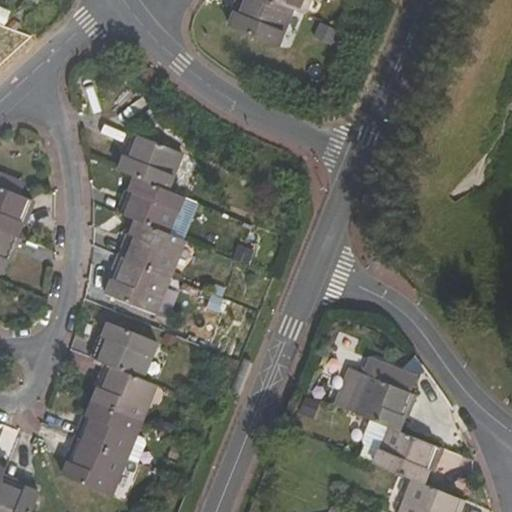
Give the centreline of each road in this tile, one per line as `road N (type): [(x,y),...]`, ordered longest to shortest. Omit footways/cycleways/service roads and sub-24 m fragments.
road 1 (residential): [(30,78),(70,132),(79,219),(67,316),(38,359)]
road 2 (residential): [(357,155),(235,103),(126,9)]
road 3 (tertiary): [(312,269),(217,511)]
road 4 (residential): [(312,269),(413,322),(478,409)]
road 5 (tertiary): [(418,0),(357,155)]
road 6 (tertiary): [(357,155),(312,269)]
